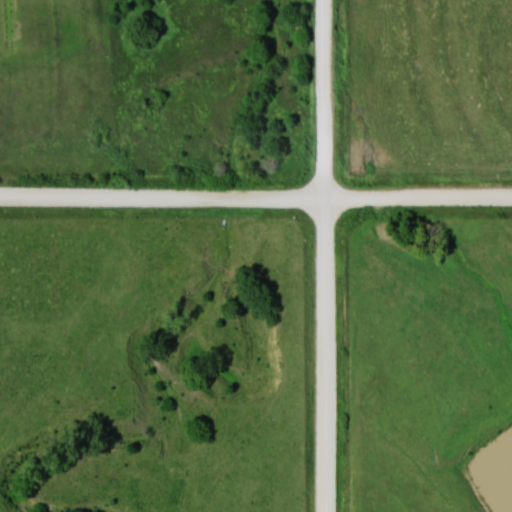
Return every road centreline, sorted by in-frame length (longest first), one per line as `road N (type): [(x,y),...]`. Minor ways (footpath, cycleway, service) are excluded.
road 1 (tertiary): [(328,511),(326,0)]
road 2 (tertiary): [(511,198),(0,196)]
